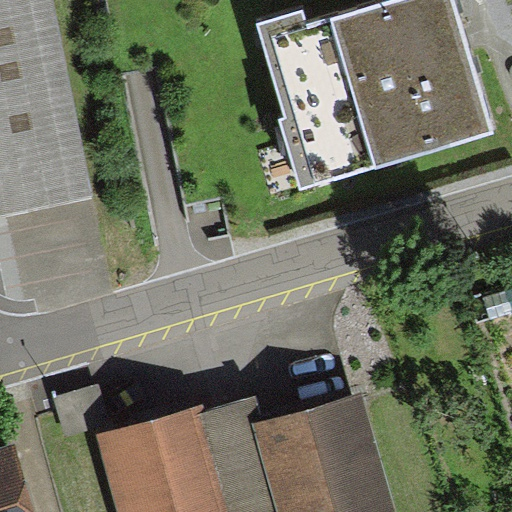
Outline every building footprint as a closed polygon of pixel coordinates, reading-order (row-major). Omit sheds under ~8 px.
[(57,0),(0,0),(0,210),(94,193),(57,0)] [(485,129),(448,0),(379,0),(261,33),(302,180),(485,129)] [(97,422),(121,511),(400,511),(363,377),(259,406),(253,408),(279,504),(249,511),(228,511),(197,401),(196,395),(110,418),(97,422)] [(99,378),(53,390),(65,431),(97,422),(110,418),(99,378)] [(253,385),(197,401),(228,511),(249,511),(279,504),(253,408),(259,406),(253,385)] [(0,427),(0,511),(42,511),(16,423),(0,427)]
